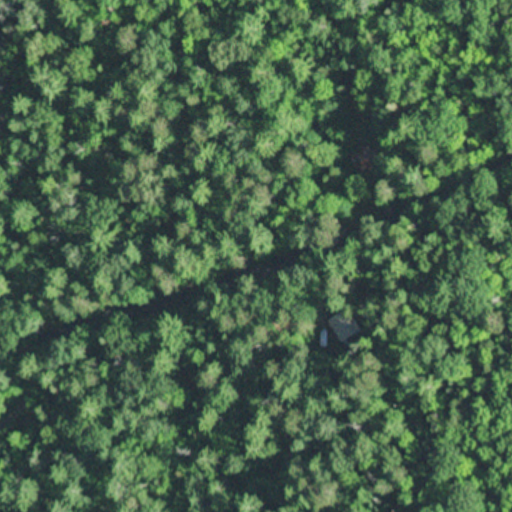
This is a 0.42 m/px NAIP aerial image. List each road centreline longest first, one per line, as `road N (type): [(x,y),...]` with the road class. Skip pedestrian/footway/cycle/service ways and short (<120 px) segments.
road 1 (residential): [(0,353),(317,251),(381,215)]
road 2 (residential): [(144,0),(122,231),(100,320)]
road 3 (residential): [(381,215),(511,159)]
